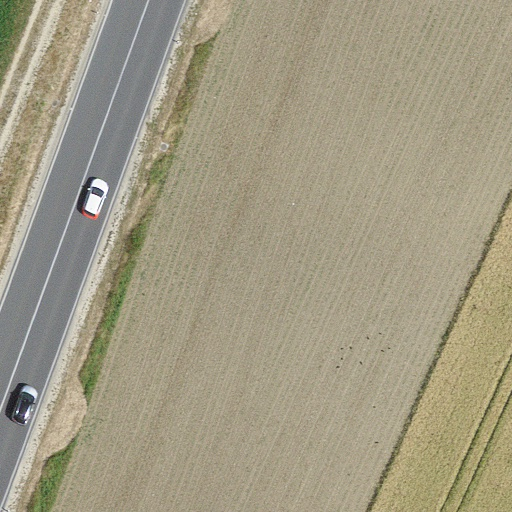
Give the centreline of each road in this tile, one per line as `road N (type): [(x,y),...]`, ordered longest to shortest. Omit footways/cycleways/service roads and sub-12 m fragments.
road 1 (primary): [(0,417),(149,0)]
road 2 (track): [(0,128),(51,0)]
